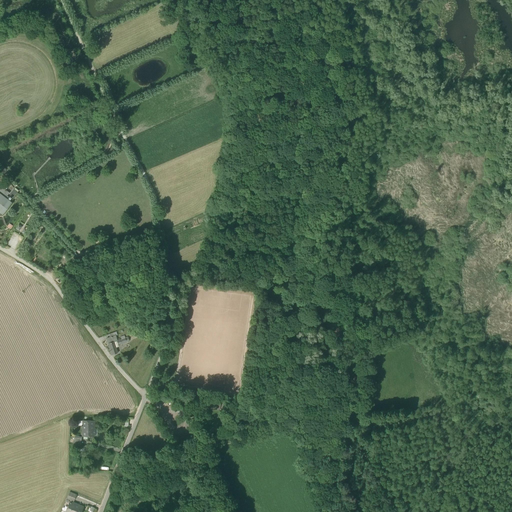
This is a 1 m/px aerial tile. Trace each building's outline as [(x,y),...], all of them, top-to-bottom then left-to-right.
[(2,188),(0,191),(0,193),(5,198),(9,193),(2,188)] [(13,197),(17,192),(13,189),(9,194),(13,197)] [(12,203),(5,198),(0,193),(0,213),(3,215),(12,203)] [(108,344),(111,355),(118,353),(116,348),(114,342),(117,341),(115,336),(110,337),(106,339),(108,344)] [(218,397),(221,398),(222,390),(208,388),(207,392),(215,393),(216,393),(214,401),(217,402),(218,397)] [(204,408),(219,410),(220,408),(221,401),(221,398),(218,397),(217,402),(214,401),(216,393),(215,393),(207,392),(206,400),(205,400),(204,408)] [(82,436),(94,436),(94,421),(82,421),(82,426),(82,436)] [(67,498),(73,501),(76,495),(69,492),(67,498)]
